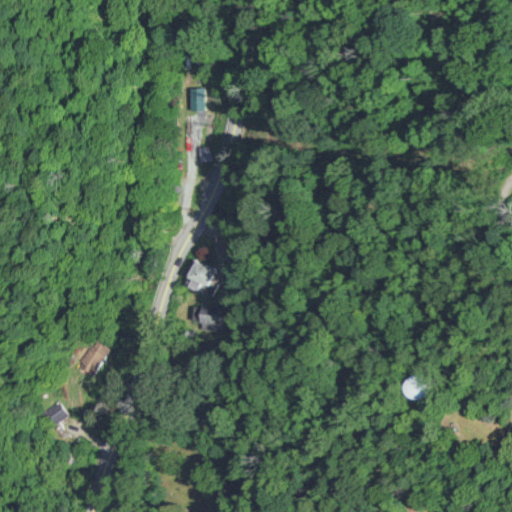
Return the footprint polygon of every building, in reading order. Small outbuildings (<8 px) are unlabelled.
[(213,158),(212,146),(205,147),(206,158),(213,158)] [(189,285),(216,294),(225,267),(198,259),(189,285)] [(233,306),(199,306),(199,323),(233,322),(233,306)] [(79,363),(95,375),(115,349),(99,337),(79,363)] [(412,398),(433,397),(432,376),(411,377),(412,398)] [(71,414),(59,400),(40,416),(52,430),(71,414)] [(504,413),(501,406),(487,412),(490,419),(504,413)]
